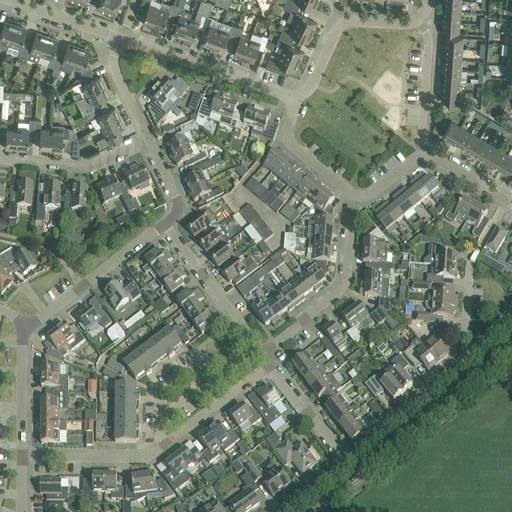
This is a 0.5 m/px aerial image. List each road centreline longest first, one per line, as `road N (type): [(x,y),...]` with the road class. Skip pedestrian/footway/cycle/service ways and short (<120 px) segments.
road 1 (secondary): [(316,511),(511,347)]
road 2 (residential): [(267,360),(274,344),(340,291),(354,196)]
road 3 (residential): [(297,100),(121,39)]
road 4 (residential): [(22,329),(164,224)]
road 5 (residential): [(347,461),(480,346)]
road 6 (residential): [(267,360),(164,224)]
road 7 (residential): [(417,21),(342,25),(297,100)]
road 8 (residential): [(147,138),(88,167),(0,161)]
road 9 (residential): [(21,457),(145,458),(165,443)]
road 10 (residential): [(421,155),(428,43),(417,21)]
road 11 (residential): [(165,443),(267,360)]
road 12 (residential): [(347,461),(267,360)]
road 13 (residential): [(21,457),(22,329)]
road 14 (residential): [(297,100),(290,145),(354,196)]
road 15 (residential): [(121,39),(7,0)]
